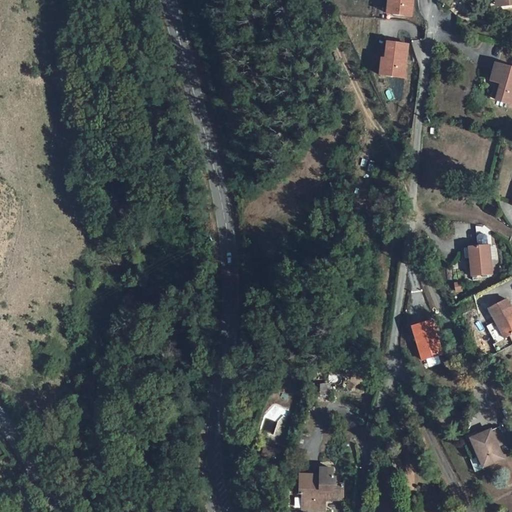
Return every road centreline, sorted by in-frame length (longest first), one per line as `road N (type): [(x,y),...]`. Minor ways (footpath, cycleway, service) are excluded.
road 1 (tertiary): [(225,511),(215,458),(231,266),(170,0)]
road 2 (residential): [(358,511),(395,342),(433,0)]
